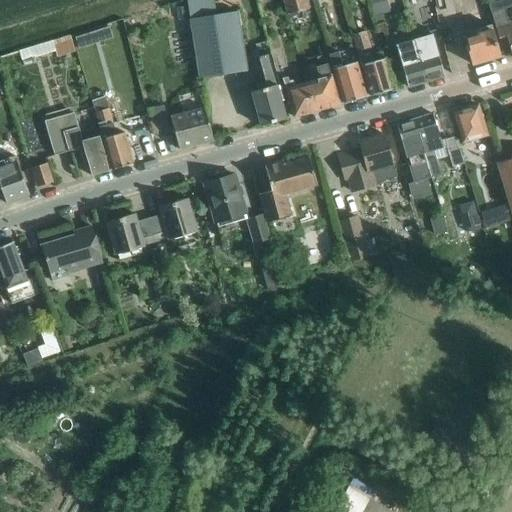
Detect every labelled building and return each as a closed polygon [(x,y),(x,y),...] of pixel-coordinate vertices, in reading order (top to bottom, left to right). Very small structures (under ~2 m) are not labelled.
[(185,0),(186,0),(195,59),(199,78),(247,70),(243,51),(237,11),(229,12),(214,15),(213,9),(211,0),(185,0)] [(283,0),(288,15),(308,9),(305,0),(283,0)] [(384,0),(368,0),(373,15),(388,11),(384,0)] [(464,38),(472,64),(499,56),(483,0),(464,0),(454,3),(461,28),(473,24),(476,34),(464,38)] [(511,0),(485,0),(490,12),(492,19),(499,41),(506,39),(507,38),(511,55),(511,0)] [(142,13),(145,22),(166,15),(163,6),(142,13)] [(16,30),(19,43),(55,36),(52,23),(16,30)] [(425,36),(413,39),(425,81),(444,76),(439,57),(431,30),(424,32),(425,36)] [(366,32),(353,35),(357,52),(371,49),(366,32)] [(74,51),(69,35),(51,40),(56,56),(74,51)] [(394,41),(402,67),(407,87),(425,81),(413,39),(401,43),(400,39),(394,41)] [(329,56),(337,83),(343,103),(366,96),(360,77),(356,62),(342,66),(337,53),(329,56)] [(257,57),(265,87),(251,91),(261,126),(286,119),(281,102),(284,102),(271,54),(257,57)] [(359,57),(364,76),(370,95),(393,89),(388,69),(385,59),(372,63),(370,56),(365,58),(364,55),(359,57)] [(339,104),(327,64),(316,67),(319,78),(306,82),(314,111),(339,104)] [(282,79),(293,117),(314,111),(306,82),(294,86),(292,81),(288,82),(287,78),(282,79)] [(161,97),(143,102),(145,110),(163,105),(161,97)] [(92,102),(106,150),(111,169),(133,163),(124,132),(116,134),(106,98),(92,102)] [(453,111),(459,130),(464,146),(469,145),(468,140),(487,134),(478,104),(453,111)] [(169,130),(163,107),(148,111),(154,134),(169,130)] [(171,115),(174,130),(179,149),(213,140),(204,107),(185,112),(171,115)] [(432,113),(414,119),(431,176),(441,173),(435,155),(434,155),(433,150),(443,147),(432,113)] [(79,149),(79,152),(85,171),(90,169),(91,175),(109,170),(99,137),(82,142),(74,114),(46,122),(55,155),(79,149)] [(414,119),(396,124),(402,143),(404,151),(409,167),(413,181),(431,176),(414,119)] [(354,131),(334,136),(336,144),(356,139),(354,131)] [(361,149),(338,156),(345,179),(348,178),(352,191),(375,185),(371,170),(392,164),(384,134),(359,141),(361,149)] [(444,138),(453,166),(463,163),(454,135),(444,138)] [(0,186),(6,203),(29,194),(22,175),(15,155),(6,158),(8,164),(0,166),(0,186)] [(259,193),(264,212),(267,223),(292,216),(286,194),(317,185),(309,156),(284,163),(283,160),(264,165),(271,189),(259,193)] [(511,157),(497,162),(511,213),(511,157)] [(46,163),(31,168),(37,187),(53,182),(46,163)] [(204,183),(210,202),(216,222),(246,212),(241,193),(235,174),(204,183)] [(261,214),(255,193),(244,195),(250,217),(261,214)] [(161,214),(149,217),(155,240),(167,237),(171,249),(199,241),(187,198),(169,203),(170,206),(160,209),(161,214)] [(271,238),(264,214),(250,218),(256,242),(271,238)] [(442,214),(429,218),(434,234),(447,231),(442,214)] [(358,215),(338,221),(349,261),(369,256),(358,215)] [(112,240),(115,254),(117,260),(145,251),(143,244),(155,240),(149,217),(137,221),(135,216),(125,219),(124,216),(106,221),(112,240)] [(41,245),(47,264),(52,280),(69,275),(68,271),(102,261),(92,226),(73,231),(74,235),(41,245)] [(0,273),(6,289),(12,303),(39,292),(34,278),(28,280),(20,259),(13,241),(0,245),(0,273)] [(67,333),(59,336),(63,348),(72,345),(67,333)] [(37,348),(22,353),(27,365),(42,360),(37,348)]
